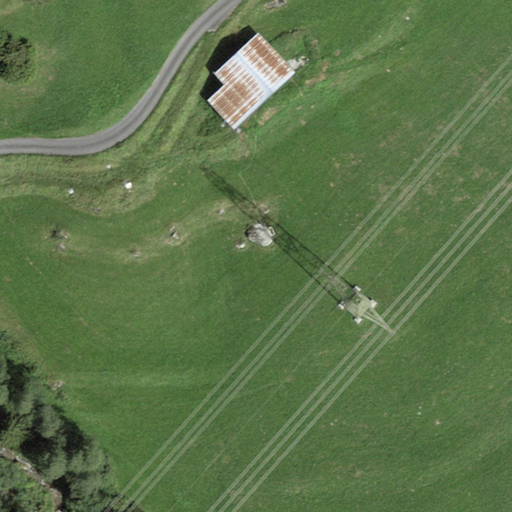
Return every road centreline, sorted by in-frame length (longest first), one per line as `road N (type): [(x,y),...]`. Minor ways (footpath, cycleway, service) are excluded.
road 1 (track): [(0,181),(85,181),(124,170),(154,142),(220,34),(222,3)]
road 2 (track): [(0,143),(100,140),(126,125),(193,28),(226,0)]
road 3 (track): [(174,511),(143,469),(0,330)]
